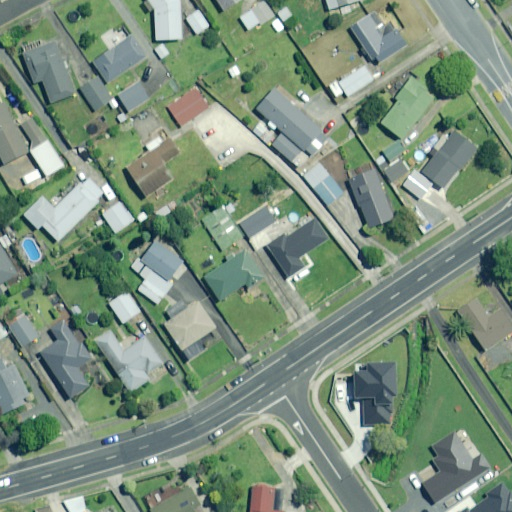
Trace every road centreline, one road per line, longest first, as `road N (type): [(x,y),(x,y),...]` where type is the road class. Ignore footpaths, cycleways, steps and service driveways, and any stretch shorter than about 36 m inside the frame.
road 1 (tertiary): [(0,491),(151,447),(274,379)]
road 2 (tertiary): [(274,379),(511,219)]
road 3 (residential): [(274,379),(363,511)]
